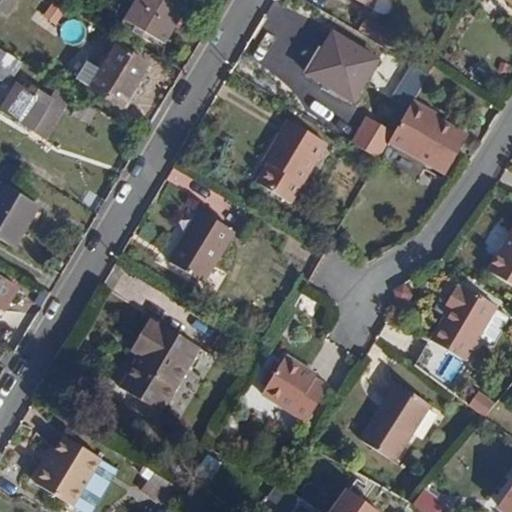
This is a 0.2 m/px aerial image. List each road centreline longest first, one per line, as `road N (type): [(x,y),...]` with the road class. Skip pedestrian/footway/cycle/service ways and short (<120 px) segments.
road 1 (residential): [(0,417),(252,0)]
road 2 (residential): [(511,113),(430,236),(357,306)]
